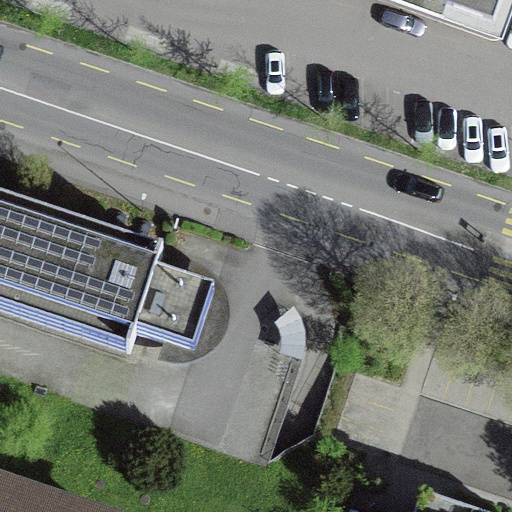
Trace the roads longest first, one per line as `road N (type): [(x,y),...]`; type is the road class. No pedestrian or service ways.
road 1 (primary): [(0,76),(511,249)]
road 2 (unknown): [(388,443),(511,489)]
